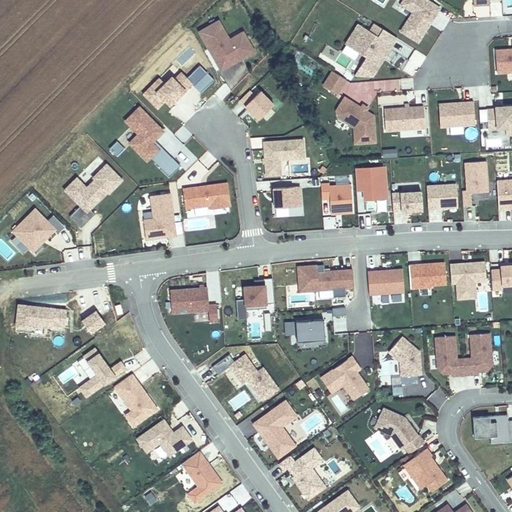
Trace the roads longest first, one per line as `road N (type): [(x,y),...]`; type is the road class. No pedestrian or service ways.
road 1 (residential): [(135,270),(162,344),(284,511)]
road 2 (residential): [(511,237),(401,239),(251,256)]
road 3 (residential): [(511,394),(458,401),(447,428),(449,444),(498,511)]
road 4 (residential): [(216,121),(244,159),(251,256)]
road 5 (residential): [(135,270),(0,285)]
